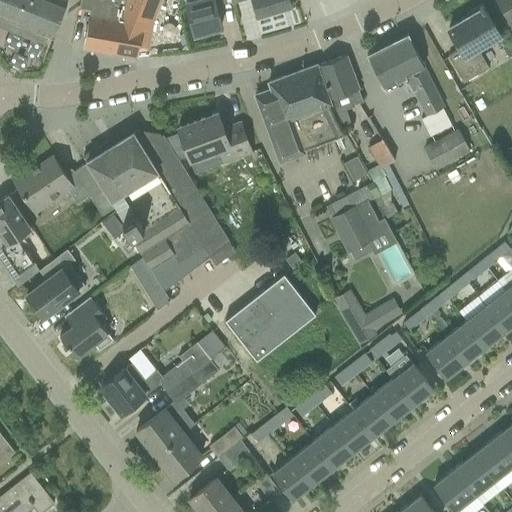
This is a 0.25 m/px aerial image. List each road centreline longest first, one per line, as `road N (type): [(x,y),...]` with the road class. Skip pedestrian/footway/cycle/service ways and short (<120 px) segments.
road 1 (residential): [(0,91),(83,94),(235,63),(408,0)]
road 2 (residential): [(142,497),(0,322)]
road 3 (residential): [(337,511),(511,378)]
